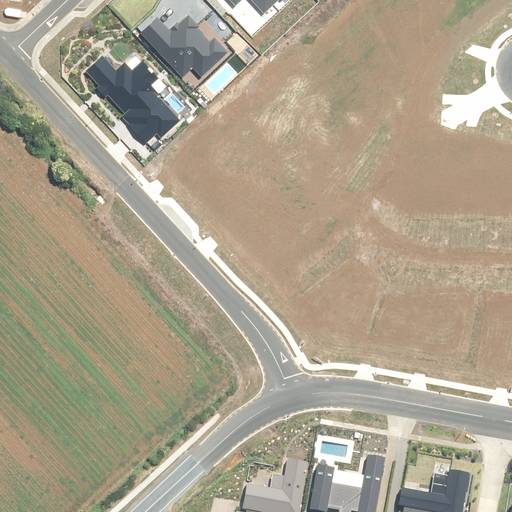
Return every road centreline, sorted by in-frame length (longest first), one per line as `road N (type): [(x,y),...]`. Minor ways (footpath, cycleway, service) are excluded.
road 1 (tertiary): [(5,58),(239,309),(293,397)]
road 2 (tertiary): [(293,397),(358,394),(503,420)]
road 3 (tertiary): [(146,511),(243,424),(293,397)]
